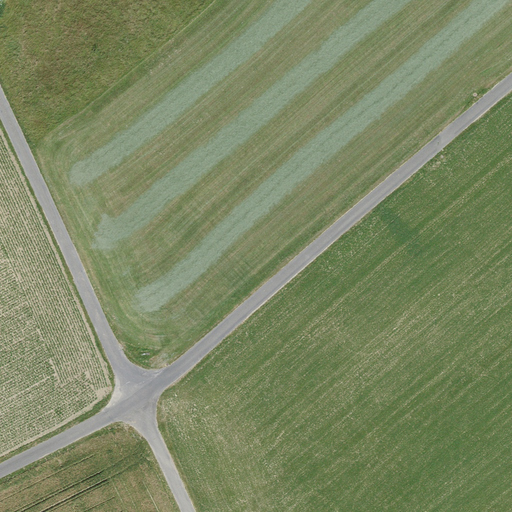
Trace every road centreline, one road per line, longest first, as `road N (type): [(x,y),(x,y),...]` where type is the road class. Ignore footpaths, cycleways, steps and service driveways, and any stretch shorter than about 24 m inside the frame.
road 1 (track): [(511,82),(139,404),(0,474)]
road 2 (track): [(0,98),(188,511)]
